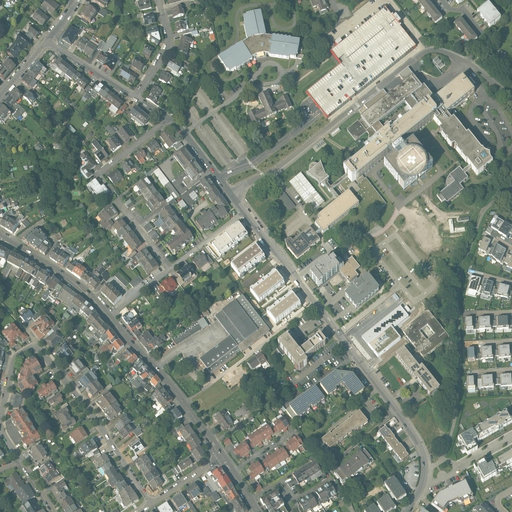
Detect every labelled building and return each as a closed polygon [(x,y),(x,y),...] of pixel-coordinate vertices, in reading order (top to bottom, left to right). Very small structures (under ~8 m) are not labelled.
[(132,0),(133,0),(134,0),(139,0),(140,2),(139,2),(141,11),(151,8),(149,0),(132,0)] [(310,0),(313,7),(318,5),(321,11),(321,12),(326,10),(325,9),(328,8),(325,0),(310,0)] [(432,5),(427,0),(416,0),(425,11),(426,10),(427,12),(426,12),(435,23),(442,18),(436,10),(433,7),(432,8),(431,6),(432,5)] [(51,4),(48,1),(43,7),(47,10),(52,14),(54,11),(55,12),(59,8),(55,5),(55,6),(54,4),(54,3),(53,3),(52,3),(51,4)] [(501,18),(488,2),(477,11),(490,27),(501,18)] [(97,12),(87,6),(81,16),(82,17),(87,20),(91,23),(97,12)] [(181,7),(171,9),(173,14),(174,18),(183,16),(181,7)] [(108,10),(102,8),(99,14),(104,17),(108,10)] [(336,48),(330,53),(340,65),(306,92),(312,99),(321,111),(327,118),(416,48),(400,28),(401,26),(400,25),(401,24),(396,17),(395,18),(393,16),(391,17),(385,10),(342,44),(340,41),(335,45),(336,48)] [(44,17),(39,12),(33,19),(43,27),(49,20),(44,17)] [(261,13),(253,14),(246,16),(246,17),(243,18),(245,25),(244,25),(247,40),(248,41),(242,44),(218,59),(222,65),(223,65),(227,71),(228,71),(229,73),(235,70),(236,71),(252,60),(252,59),(257,56),(264,55),(269,55),(269,56),(289,59),(289,58),(296,59),(296,56),(297,56),(298,55),(298,49),(299,49),(300,41),(272,37),(272,38),(265,37),(265,36),(266,36),(261,13)] [(153,15),(143,18),(146,25),(155,23),(153,15)] [(465,23),(461,18),(454,23),(458,28),(461,32),(462,34),(463,33),(465,35),(461,38),(464,42),(467,40),(470,44),(477,38),(471,30),(470,31),(468,29),(469,29),(465,23)] [(183,22),(175,24),(178,32),(186,30),(183,22)] [(40,33),(32,27),(28,33),(26,36),(27,36),(31,40),(32,38),(34,40),(40,33)] [(78,32),(71,28),(69,31),(66,35),(66,34),(62,40),(71,45),(77,35),(79,33),(78,32)] [(157,29),(147,32),(148,36),(152,35),(152,37),(150,41),(157,45),(160,41),(157,29)] [(83,38),(76,48),(78,49),(78,50),(82,52),(82,51),(84,52),(91,41),(93,38),(85,34),(83,38)] [(25,39),(21,36),(16,42),(14,44),(22,51),(24,48),(26,50),(31,44),(29,42),(25,39)] [(192,41),(182,38),(181,42),(182,42),(181,46),(188,49),(190,44),(191,44),(192,41)] [(98,45),(91,41),(84,52),(86,54),(85,55),(89,57),(89,56),(91,57),(96,49),(98,45)] [(22,51),(14,44),(7,53),(10,56),(9,58),(11,59),(12,58),(15,60),(22,51)] [(181,46),(180,46),(178,53),(187,55),(188,49),(181,46)] [(154,51),(147,47),(143,54),(149,58),(154,51)] [(500,50),(493,62),(499,65),(506,52),(500,50)] [(109,57),(101,53),(97,60),(104,65),(109,57)] [(117,61),(109,56),(104,65),(104,66),(111,71),(115,65),(117,61)] [(146,64),(137,58),(132,66),(141,72),(146,64)] [(65,64),(59,59),(53,65),(59,70),(65,64)] [(173,60),(168,68),(177,73),(181,66),(173,60)] [(11,63),(8,61),(8,62),(2,68),(10,74),(16,68),(11,63)] [(44,69),(37,63),(32,70),(39,75),(44,69)] [(65,64),(59,70),(65,75),(71,69),(65,64)] [(411,73),(408,68),(398,76),(404,83),(373,108),(371,110),(368,112),(365,108),(363,110),(361,111),(360,113),(363,116),(361,118),(362,119),(358,122),(358,121),(347,130),(355,141),(366,132),(369,135),(368,139),(372,140),(374,142),(376,141),(379,144),(348,169),(347,169),(344,172),(346,175),(330,188),(327,184),(328,183),(327,180),(325,178),(320,182),(321,185),(324,186),(325,185),(328,190),(330,192),(337,200),(339,199),(332,190),(348,178),(352,182),(347,186),(354,194),(357,192),(373,213),(386,203),(366,178),(365,178),(362,175),(384,158),(386,161),(388,163),(384,166),(398,183),(404,191),(432,169),(413,145),(406,151),(401,144),(410,137),(433,119),(440,127),(441,128),(439,130),(442,134),(441,135),(446,141),(446,140),(447,141),(446,142),(451,147),(452,147),(454,146),(457,150),(456,150),(460,156),(461,155),(462,156),(461,157),(466,162),(467,162),(469,165),(462,171),(459,167),(449,175),(450,175),(448,178),(446,181),(446,184),(447,186),(439,193),(437,195),(442,202),(444,200),(447,202),(464,189),(460,184),(468,178),(465,173),(472,168),(477,175),(483,170),(485,171),(486,169),(492,163),(490,160),(489,155),(485,153),(482,150),(481,150),(468,134),(466,135),(461,129),(456,122),(453,119),(451,121),(446,115),(474,92),(462,77),(434,100),(424,86),(421,88),(413,77),(421,71),(418,67),(411,73)] [(2,68),(0,70),(0,77),(4,81),(10,74),(2,68)] [(131,73),(131,74),(127,72),(128,71),(123,68),(121,71),(120,71),(120,72),(121,72),(120,75),(126,79),(127,78),(130,80),(128,83),(132,85),(137,77),(131,73)] [(71,69),(65,75),(71,80),(77,73),(71,69)] [(39,75),(32,70),(28,74),(29,75),(28,76),(34,81),(39,75)] [(167,75),(163,72),(162,76),(163,76),(160,81),(166,85),(171,76),(168,74),(167,75)] [(77,73),(71,80),(78,85),(83,78),(77,73)] [(34,81),(28,76),(27,78),(26,77),(22,82),(29,87),(32,90),(37,83),(34,81)] [(89,83),(83,78),(78,85),(84,90),(89,83)] [(105,89),(99,84),(93,91),(100,95),(105,89)] [(161,91),(155,87),(146,99),(154,104),(161,91)] [(105,89),(100,95),(106,100),(111,94),(105,89)] [(15,90),(9,97),(16,104),(22,97),(15,90)] [(371,110),(373,108),(373,107),(387,96),(383,91),(364,106),(368,111),(370,109),(371,110)] [(36,100),(28,93),(24,98),(31,105),(36,100)] [(117,99),(111,94),(106,100),(112,105),(117,99)] [(280,99),(278,100),(279,102),(278,103),(277,103),(276,103),(275,104),(274,105),(272,106),(267,94),(258,98),(264,110),(263,110),(262,110),(260,110),(259,111),(259,112),(258,113),(257,111),(255,112),(254,111),(248,114),(253,126),(260,123),(259,121),(267,117),(268,118),(276,114),(276,113),(285,109),(285,110),(292,107),(287,96),(280,99)] [(16,104),(9,97),(3,103),(10,110),(12,108),(17,113),(21,116),(25,112),(16,104)] [(117,99),(112,105),(118,110),(123,104),(117,99)] [(142,113),(136,108),(130,115),(136,120),(142,113)] [(136,120),(135,121),(141,126),(142,127),(143,125),(144,126),(150,119),(142,113),(136,120)] [(133,137),(126,128),(118,133),(126,143),(133,137)] [(177,142),(168,131),(160,137),(163,141),(165,140),(170,148),(177,142)] [(121,147),(113,137),(108,141),(113,147),(110,149),(113,153),(121,147)] [(315,149),(316,151),(327,145),(324,140),(316,145),(318,147),(315,149)] [(154,141),(146,147),(152,154),(160,148),(154,141)] [(108,157),(103,151),(96,142),(92,145),(98,153),(95,156),(100,163),(108,157)] [(179,142),(173,147),(177,151),(182,146),(179,142)] [(185,149),(174,157),(185,171),(195,163),(185,149)] [(141,151),(135,156),(139,162),(146,157),(141,151)] [(96,166),(86,154),(81,157),(83,160),(82,160),(86,165),(87,165),(88,166),(82,170),(88,178),(92,175),(89,171),(96,166)] [(135,169),(129,161),(121,167),(127,175),(135,169)] [(195,163),(185,171),(189,177),(183,182),(187,188),(204,174),(195,163)] [(325,175),(320,163),(320,164),(319,166),(317,165),(315,165),(313,165),(311,166),(310,167),(309,169),(309,171),(310,173),(308,175),(307,174),(306,174),(316,181),(318,182),(320,186),(320,185),(321,185),(320,182),(325,178),(327,180),(328,179),(329,179),(326,176),(325,175)] [(156,167),(151,171),(172,197),(174,200),(179,196),(156,167)] [(117,171),(112,174),(110,175),(113,178),(110,180),(114,185),(119,180),(118,179),(121,177),(117,171)] [(289,180),(311,210),(323,201),(302,171),(289,180)] [(146,179),(136,187),(137,187),(134,189),(140,196),(141,195),(152,187),(148,180),(147,181),(146,179),(147,179),(146,179)] [(211,183),(207,179),(200,184),(206,191),(205,191),(204,191),(200,195),(202,197),(207,193),(214,188),(214,187),(211,183)] [(101,188),(95,180),(91,184),(93,186),(89,189),(93,195),(95,193),(97,196),(96,196),(100,201),(109,194),(105,188),(103,186),(101,188)] [(109,184),(105,188),(109,194),(110,195),(113,193),(112,193),(115,191),(109,184)] [(152,187),(141,195),(147,203),(159,195),(152,187)] [(217,208),(216,207),(209,213),(210,214),(207,216),(205,213),(203,215),(205,218),(203,220),(202,218),(196,222),(203,231),(208,227),(209,229),(217,222),(216,221),(220,217),(222,219),(227,214),(224,210),(228,206),(225,202),(222,197),(221,198),(218,195),(219,194),(214,188),(207,193),(210,196),(208,197),(213,203),(214,202),(218,207),(217,208)] [(289,210),(294,206),(282,191),(277,196),(289,210)] [(359,204),(349,191),(339,199),(337,200),(317,216),(320,219),(315,223),(320,229),(322,232),(323,233),(359,204)] [(194,192),(189,196),(193,200),(198,197),(194,192)] [(147,203),(146,204),(152,212),(165,203),(159,195),(147,203)] [(130,200),(124,203),(128,209),(133,205),(130,200)] [(188,208),(182,201),(178,205),(183,212),(188,208)] [(117,215),(111,206),(99,216),(103,222),(100,224),(103,228),(111,222),(110,221),(117,215)] [(169,208),(159,215),(162,219),(157,223),(161,227),(175,216),(169,208)] [(175,216),(161,227),(167,235),(172,231),(181,224),(175,216)] [(7,219),(5,218),(0,225),(0,226),(2,228),(2,227),(6,230),(11,221),(7,219)] [(21,223),(26,228),(30,224),(25,219),(21,223)] [(66,219),(60,222),(63,227),(68,224),(66,219)] [(493,225),(491,228),(498,233),(504,223),(497,219),(496,220),(494,222),(495,223),(494,225),(493,225)] [(122,220),(112,229),(118,235),(127,227),(122,220)] [(15,224),(11,221),(6,230),(10,232),(10,233),(12,234),(18,226),(21,223),(18,221),(15,224)] [(111,222),(103,228),(105,231),(113,224),(111,222)] [(504,223),(498,233),(506,238),(509,233),(511,227),(511,226),(504,222),(504,223)] [(149,223),(143,228),(147,233),(153,229),(149,223)] [(181,224),(172,231),(173,232),(176,237),(176,236),(178,239),(167,246),(173,253),(174,252),(176,254),(182,249),(186,246),(185,246),(191,241),(190,240),(192,238),(181,224)] [(212,246),(220,257),(248,236),(239,225),(212,246)] [(127,227),(118,235),(121,240),(122,239),(123,241),(132,234),(127,227)] [(316,236),(315,233),(310,227),(292,241),(291,239),(285,241),(287,249),(289,249),(297,260),(310,249),(309,248),(313,245),(314,246),(315,244),(320,240),(316,236)] [(47,239),(36,232),(35,231),(32,233),(32,234),(30,235),(24,241),(24,242),(26,243),(25,243),(28,246),(29,245),(32,247),(36,250),(36,249),(39,251),(45,241),(47,239)] [(154,231),(148,235),(154,242),(159,237),(154,231)] [(59,233),(54,236),(57,242),(62,239),(59,233)] [(123,241),(127,247),(129,245),(129,246),(137,240),(132,234),(123,241)] [(485,253),(491,241),(483,238),(477,250),(485,253)] [(129,246),(127,248),(130,252),(131,251),(133,253),(135,252),(141,246),(137,240),(129,246)] [(50,244),(45,241),(39,251),(45,255),(51,247),(49,245),(50,244)] [(490,257),(500,264),(503,257),(506,251),(496,245),(494,249),(491,256),(490,257)] [(8,252),(0,247),(0,259),(6,262),(11,253),(8,252)] [(55,250),(50,259),(57,263),(62,255),(66,250),(62,247),(59,252),(55,250)] [(256,247),(231,266),(240,278),(265,259),(256,247)] [(66,250),(62,255),(68,259),(72,253),(69,251),(70,249),(67,248),(66,250)] [(141,255),(139,256),(139,257),(136,259),(136,260),(134,261),(131,264),(134,268),(140,264),(150,256),(145,251),(141,255)] [(133,253),(128,258),(130,260),(131,259),(137,254),(135,252),(133,253)] [(23,259),(17,257),(17,256),(12,254),(8,263),(5,268),(0,271),(7,275),(12,265),(19,269),(20,269),(24,260),(23,259)] [(352,258),(349,260),(344,254),(337,260),(338,262),(336,264),(333,260),(328,264),(326,262),(313,272),(314,274),(310,278),(318,288),(339,271),(349,283),(350,285),(357,279),(356,278),(358,276),(355,272),(360,268),(352,258)] [(68,259),(62,255),(57,263),(63,267),(68,259)] [(201,255),(192,262),(198,270),(208,263),(204,259),(201,255)] [(150,256),(140,264),(149,275),(158,267),(150,256)] [(30,264),(24,260),(20,269),(22,270),(25,272),(30,264)] [(79,267),(73,262),(67,270),(73,274),(79,267)] [(35,267),(30,264),(25,272),(29,274),(31,276),(35,267)] [(184,269),(181,272),(181,271),(177,275),(180,278),(183,282),(190,277),(190,278),(190,277),(191,278),(192,277),(192,278),(195,276),(193,274),(194,274),(187,266),(183,269),(184,269)] [(41,271),(35,267),(31,276),(33,277),(35,278),(35,279),(36,280),(41,271)] [(87,272),(79,267),(73,274),(80,280),(87,272)] [(50,276),(41,271),(36,280),(32,286),(34,288),(39,281),(39,282),(44,285),(46,283),(50,276)] [(100,275),(106,282),(111,277),(105,271),(100,275)] [(87,272),(80,280),(88,285),(94,278),(97,274),(96,273),(96,274),(94,272),(92,276),(89,274),(88,272),(87,273),(87,272)] [(130,283),(118,272),(114,276),(126,287),(130,283)] [(284,284),(275,272),(250,292),(259,303),(284,284)] [(61,284),(53,277),(52,278),(50,276),(46,283),(48,285),(50,286),(47,290),(49,291),(44,296),(47,299),(48,297),(61,284)] [(143,281),(139,276),(130,283),(134,288),(143,281)] [(479,286),(480,280),(470,277),(469,286),(470,286),(468,291),(477,293),(479,286)] [(96,279),(94,278),(88,285),(94,290),(100,283),(96,279)] [(180,278),(176,281),(177,283),(180,287),(184,284),(183,282),(180,278)] [(378,291),(368,278),(361,284),(357,279),(350,285),(354,289),(345,296),(356,309),(378,291)] [(170,279),(161,286),(166,293),(168,293),(171,291),(173,291),(175,290),(175,288),(177,287),(175,285),(171,279),(170,279)] [(493,283),(486,281),(485,284),(483,292),(482,295),(489,297),(491,292),(492,286),(493,283)] [(44,285),(38,294),(40,296),(48,285),(46,283),(44,285)] [(61,284),(48,297),(50,299),(55,302),(57,298),(64,287),(61,284)] [(121,298),(109,285),(101,293),(114,305),(121,298)] [(499,285),(497,290),(496,296),(502,297),(505,287),(499,285)] [(78,296),(64,286),(64,287),(57,298),(70,307),(79,297),(78,296)] [(510,288),(505,287),(502,297),(507,299),(508,297),(509,291),(510,288)] [(300,305),(292,294),(267,313),(275,324),(300,305)] [(242,296),(215,317),(230,337),(237,347),(265,326),(242,296)] [(87,303),(79,297),(70,307),(70,308),(74,312),(77,314),(79,311),(78,310),(79,309),(81,310),(87,303)] [(87,303),(81,310),(84,313),(90,306),(87,303)] [(96,312),(90,306),(84,313),(90,319),(95,314),(96,312)] [(378,358),(401,340),(393,330),(408,317),(400,307),(362,337),(378,358)] [(70,308),(63,316),(67,320),(74,312),(70,308)] [(21,314),(21,315),(20,317),(26,324),(29,322),(29,321),(32,319),(33,317),(27,310),(25,311),(26,311),(24,311),(23,312),(22,313),(21,314)] [(428,310),(402,331),(417,349),(409,355),(404,350),(405,350),(404,349),(396,356),(416,381),(417,380),(430,397),(440,389),(422,367),(420,369),(411,358),(419,352),(424,358),(449,337),(428,310)] [(133,312),(130,314),(129,313),(122,319),(128,326),(136,320),(139,318),(137,317),(133,312)] [(37,313),(33,317),(32,319),(35,322),(42,316),(37,313)] [(106,325),(100,319),(99,317),(98,317),(95,314),(90,319),(87,322),(97,333),(95,335),(99,340),(100,339),(111,331),(108,327),(106,325)] [(45,317),(36,326),(43,334),(48,330),(49,330),(54,325),(46,317),(46,316),(45,317)] [(208,327),(203,319),(200,321),(197,323),(202,329),(202,330),(208,327)] [(142,328),(136,320),(128,326),(131,331),(136,328),(138,330),(142,328)] [(197,323),(172,339),(171,340),(176,346),(202,329),(197,323)] [(22,335),(13,325),(10,327),(11,328),(6,332),(6,331),(2,334),(10,343),(12,345),(14,343),(20,337),(22,335)] [(265,326),(237,347),(237,348),(241,352),(241,353),(269,331),(265,326)] [(117,338),(112,330),(111,331),(100,339),(103,343),(107,341),(108,342),(109,341),(111,343),(117,338)] [(138,331),(133,334),(138,340),(142,337),(138,331)] [(55,333),(46,341),(51,348),(57,343),(57,344),(63,340),(56,332),(55,333)] [(22,335),(20,337),(24,342),(28,338),(25,333),(22,335)] [(142,337),(138,340),(144,348),(150,344),(153,341),(147,333),(142,337)] [(298,351),(287,337),(278,345),(276,347),(277,350),(278,352),(280,354),(283,357),(286,355),(295,367),(298,372),(308,364),(305,360),(306,360),(307,359),(308,359),(327,345),(320,336),(316,339),(317,339),(302,351),(301,349),(300,350),(298,351)] [(230,337),(200,360),(211,375),(236,356),(233,351),(237,348),(237,347),(230,337)] [(153,341),(150,344),(154,349),(157,347),(158,349),(163,346),(162,344),(160,341),(159,342),(157,340),(156,339),(153,341)] [(110,350),(105,353),(107,356),(112,353),(112,351),(114,348),(116,351),(113,354),(114,355),(118,353),(124,346),(119,340),(113,345),(111,346),(108,348),(110,350)] [(109,344),(101,350),(103,354),(105,353),(110,350),(108,348),(111,346),(109,344)] [(150,344),(144,348),(149,355),(152,352),(151,351),(154,349),(150,344)] [(69,348),(67,346),(63,349),(61,350),(63,352),(64,352),(68,357),(68,358),(69,360),(74,357),(73,356),(75,354),(76,351),(76,350),(73,350),(71,347),(69,348)] [(237,348),(233,351),(236,356),(241,352),(237,348)] [(128,350),(123,356),(126,358),(126,359),(127,360),(129,357),(132,354),(128,350)] [(261,354),(255,358),(260,365),(261,366),(266,362),(267,362),(264,358),(261,354)] [(122,355),(117,361),(118,362),(121,364),(122,362),(126,359),(126,358),(123,356),(122,355)] [(130,359),(126,363),(130,367),(134,363),(137,359),(133,355),(130,359)] [(273,364),(267,356),(264,358),(267,362),(266,362),(269,366),(273,364)] [(255,358),(247,364),(252,371),(260,365),(255,358)] [(31,362),(26,365),(25,364),(23,366),(21,377),(22,377),(21,382),(20,382),(19,388),(23,394),(27,391),(29,393),(30,393),(32,392),(32,391),(31,390),(38,385),(32,377),(42,371),(34,359),(30,361),(31,362)] [(144,365),(139,360),(137,362),(139,363),(135,367),(139,371),(144,365)] [(75,364),(69,368),(76,377),(82,373),(86,370),(85,369),(79,361),(78,361),(75,364)] [(145,366),(139,373),(141,375),(144,372),(148,376),(152,373),(148,369),(145,366)] [(148,376),(144,372),(141,375),(140,377),(139,377),(143,381),(141,384),(145,386),(145,385),(148,381),(146,379),(148,376)] [(88,373),(75,383),(82,392),(95,381),(88,373)] [(136,374),(130,382),(131,383),(130,383),(131,384),(131,383),(137,389),(140,386),(141,384),(143,381),(139,377),(140,377),(136,374)] [(335,375),(320,386),(328,396),(336,390),(335,389),(340,385),(345,385),(352,394),(350,396),(353,400),(363,392),(352,377),(335,375)] [(156,377),(152,381),(150,383),(153,386),(152,389),(153,391),(155,389),(161,382),(156,377)] [(96,382),(86,390),(93,399),(103,391),(96,382)] [(45,387),(44,387),(43,388),(43,389),(43,390),(37,393),(40,397),(41,396),(43,399),(52,393),(57,390),(53,384),(46,388),(45,387)] [(158,392),(153,396),(155,399),(157,402),(167,395),(162,389),(158,392)] [(316,389),(305,398),(304,397),(286,411),(293,421),(309,409),(308,408),(311,406),(312,408),(324,399),(316,389)] [(16,394),(13,409),(19,408),(22,396),(16,394)] [(104,398),(97,404),(105,414),(117,404),(109,394),(104,398)] [(56,398),(49,402),(52,407),(55,405),(56,407),(63,402),(61,399),(62,399),(60,395),(56,398)] [(167,395),(157,402),(160,405),(162,408),(163,409),(168,405),(173,401),(167,395)] [(117,404),(105,414),(111,422),(122,413),(119,410),(120,408),(117,404)] [(163,409),(157,413),(160,416),(165,412),(169,408),(170,408),(168,405),(163,409)] [(245,407),(234,414),(237,419),(248,411),(245,407)] [(179,413),(176,410),(173,412),(171,409),(170,409),(169,408),(165,412),(166,413),(167,413),(172,419),(179,413)] [(66,409),(54,417),(55,418),(56,419),(57,421),(59,420),(61,423),(70,417),(68,414),(69,413),(66,409)] [(26,415),(22,410),(11,417),(13,421),(14,420),(17,425),(16,425),(21,432),(24,436),(23,437),(25,440),(22,442),(26,448),(40,439),(33,428),(33,427),(27,418),(28,418),(26,415)] [(484,423),(482,425),(488,436),(499,430),(498,430),(503,427),(511,422),(511,420),(506,411),(506,412),(504,413),(503,413),(500,414),(501,415),(497,417),(496,417),(489,421),(489,422),(485,424),(484,423)] [(228,418),(223,412),(215,418),(219,424),(228,418)] [(359,412),(331,435),(330,434),(321,441),(324,445),(325,445),(330,450),(356,429),(358,431),(368,423),(359,412)] [(182,417),(179,413),(172,419),(174,421),(173,422),(174,423),(182,417)] [(70,417),(61,423),(63,426),(61,427),(62,429),(63,430),(64,431),(76,424),(73,419),(72,420),(70,417)] [(228,418),(219,424),(222,428),(221,429),(223,432),(224,431),(233,425),(231,422),(232,421),(229,417),(228,418)] [(123,420),(115,426),(120,432),(128,426),(131,424),(126,418),(123,420)] [(285,421),(283,418),(278,421),(286,432),(287,431),(286,429),(289,427),(288,426),(285,421)] [(286,432),(278,421),(273,424),(275,426),(278,431),(279,433),(282,431),(284,433),(286,432)] [(180,425),(175,428),(178,433),(183,429),(180,425)] [(477,440),(478,442),(488,436),(482,425),(481,425),(482,426),(478,428),(477,427),(474,429),(475,430),(472,432),(472,431),(458,439),(460,443),(461,443),(462,445),(461,445),(463,448),(464,447),(465,450),(464,450),(467,455),(477,449),(473,442),(477,440)] [(120,432),(119,433),(124,439),(133,433),(133,432),(128,426),(120,432)] [(183,429),(178,433),(181,438),(182,437),(185,441),(185,440),(194,434),(189,426),(183,429)] [(270,429),(267,426),(263,429),(270,440),(272,439),(270,437),(273,434),(270,429)] [(388,431),(385,427),(375,435),(378,439),(381,436),(384,440),(392,434),(389,431),(388,431)] [(82,429),(69,437),(69,438),(70,437),(72,436),(74,438),(73,439),(76,444),(88,437),(85,433),(82,429)] [(263,429),(258,432),(264,441),(267,439),(268,441),(270,440),(263,429)] [(264,441),(258,432),(253,435),(261,446),(262,445),(261,443),(264,441)] [(194,434),(185,440),(188,444),(189,444),(193,449),(197,446),(200,444),(194,434)] [(395,438),(392,434),(384,440),(390,447),(397,442),(394,438),(395,438)] [(261,446),(253,435),(249,438),(251,442),(255,447),(258,445),(259,447),(261,446)] [(297,437),(293,440),(292,438),(290,439),(297,450),(303,446),(300,440),(297,437)] [(297,450),(290,439),(288,440),(290,442),(287,444),(288,446),(291,451),(293,453),(297,450)] [(141,443),(138,440),(129,446),(131,450),(131,449),(133,452),(136,456),(144,450),(140,444),(141,443)] [(40,442),(29,450),(31,453),(32,453),(32,452),(34,451),(34,450),(37,448),(36,448),(38,447),(39,446),(41,446),(41,447),(42,446),(40,442)] [(88,444),(87,445),(87,446),(86,446),(82,449),(81,449),(81,450),(81,451),(80,452),(81,455),(82,455),(84,454),(86,457),(93,453),(97,450),(98,450),(98,449),(93,442),(92,442),(91,442),(92,442),(88,444)] [(397,442),(390,447),(395,455),(403,448),(400,445),(397,442)] [(246,445),(245,443),(240,446),(248,457),(249,456),(248,454),(251,452),(250,450),(246,445)] [(37,448),(34,450),(34,451),(32,452),(32,453),(31,453),(29,455),(29,456),(30,457),(31,457),(33,460),(45,452),(43,449),(42,448),(41,447),(41,446),(39,446),(38,447),(36,448),(37,448)] [(248,457),(240,446),(235,449),(239,454),(241,458),(244,456),(246,458),(248,457)] [(193,453),(192,454),(192,455),(197,462),(206,457),(200,448),(199,449),(195,452),(193,453)] [(403,448),(395,455),(401,462),(408,456),(405,452),(406,452),(403,448)] [(286,454),(283,449),(280,451),(278,449),(277,450),(284,461),(289,458),(286,454)] [(359,454),(339,469),(338,468),(334,470),(336,472),(334,474),(342,484),(343,484),(345,482),(346,483),(351,480),(350,479),(356,474),(357,475),(360,472),(359,471),(365,466),(366,467),(371,464),(370,463),(373,460),(364,450),(362,451),(360,449),(357,452),(359,454)] [(284,461),(277,450),(275,451),(277,453),(274,455),(280,464),(284,461)] [(511,452),(500,458),(507,469),(509,467),(509,466),(511,464),(511,451),(511,452)] [(45,452),(33,460),(35,462),(34,463),(35,464),(36,465),(38,464),(39,463),(41,463),(48,459),(48,458),(48,457),(47,455),(45,452)] [(192,455),(188,458),(189,459),(192,465),(197,462),(192,455)] [(280,464),(274,455),(271,457),(269,455),(267,456),(275,467),(280,464)] [(48,459),(41,463),(39,463),(38,464),(40,467),(44,465),(50,461),(52,459),(49,456),(48,457),(48,458),(48,459)] [(105,456),(96,461),(101,468),(109,463),(105,456)] [(275,467),(267,456),(266,457),(267,459),(264,461),(268,466),(265,468),(268,472),(275,467)] [(143,459),(136,464),(140,471),(151,464),(146,457),(143,459)] [(506,468),(506,469),(507,469),(500,458),(490,463),(491,465),(488,467),(484,460),(473,466),(476,471),(477,470),(478,473),(477,473),(479,476),(480,475),(481,477),(480,478),(482,482),(496,474),(499,472),(499,473),(502,471),(502,470),(506,468)] [(189,459),(178,467),(181,472),(192,465),(189,459)] [(109,463),(101,468),(105,475),(113,469),(114,469),(109,462),(109,463)] [(321,471),(315,462),(309,465),(315,475),(321,471)] [(259,465),(258,463),(255,465),(254,463),(252,464),(259,475),(264,472),(263,470),(259,465)] [(140,471),(145,477),(155,470),(151,464),(140,471)] [(259,475),(252,464),(250,465),(252,467),(249,469),(251,473),(255,478),(259,475)] [(46,468),(43,469),(39,472),(43,478),(53,471),(54,470),(52,468),(51,468),(49,466),(49,465),(46,468)] [(315,475),(309,465),(304,469),(310,478),(315,475)] [(221,469),(218,471),(217,470),(215,468),(210,471),(214,477),(213,478),(215,482),(218,480),(219,482),(227,478),(221,469)] [(113,469),(106,474),(111,481),(118,476),(113,469)] [(310,478),(304,469),(298,472),(304,482),(310,478)] [(155,470),(145,477),(149,484),(158,478),(159,477),(155,470)] [(43,478),(43,479),(48,485),(54,481),(58,478),(58,477),(53,471),(43,478)] [(304,482),(298,472),(293,476),(295,479),(298,484),(299,485),(304,482)] [(16,474),(8,479),(8,480),(4,482),(7,487),(11,484),(16,492),(24,486),(16,474)] [(58,478),(54,481),(56,484),(60,481),(64,478),(61,475),(58,477),(58,478)] [(111,481),(108,482),(113,489),(115,487),(123,482),(119,475),(118,476),(111,481)] [(158,478),(149,484),(153,490),(165,483),(162,478),(160,480),(158,478)] [(219,482),(218,483),(222,490),(231,484),(227,478),(219,482)] [(395,481),(394,478),(386,484),(387,485),(385,486),(391,494),(394,500),(396,502),(398,501),(399,502),(406,496),(404,494),(405,493),(396,480),(395,481)] [(466,481),(439,494),(448,505),(457,501),(459,505),(473,498),(466,481)] [(123,482),(115,487),(120,494),(128,488),(123,482)] [(222,490),(221,491),(222,493),(224,492),(226,497),(227,496),(235,491),(231,484),(222,490)] [(333,489),(329,484),(323,488),(329,499),(331,497),(332,498),(337,495),(336,494),(333,489)] [(24,486),(16,492),(20,497),(21,497),(25,504),(33,499),(35,497),(30,490),(29,490),(26,485),(24,486)] [(59,485),(51,491),(56,498),(64,492),(59,485)] [(195,485),(186,491),(194,502),(198,500),(197,497),(200,494),(201,494),(199,492),(195,485)] [(338,486),(333,489),(336,494),(341,491),(338,486)] [(120,494),(114,498),(118,504),(122,502),(134,494),(130,487),(120,494)] [(206,488),(199,492),(201,494),(200,494),(203,498),(210,493),(206,488)] [(329,499),(323,488),(316,492),(320,498),(323,503),(323,504),(328,501),(327,500),(329,499)] [(64,492),(56,498),(60,505),(69,499),(71,497),(67,490),(64,492)] [(276,490),(260,500),(263,506),(264,505),(268,511),(286,511),(283,507),(282,504),(281,504),(277,497),(279,496),(276,490)] [(235,491),(227,496),(231,503),(239,498),(235,491)] [(220,499),(216,493),(212,496),(215,502),(220,499)] [(134,494),(122,502),(127,508),(138,501),(134,494)] [(187,504),(181,494),(172,500),(178,510),(187,504)] [(388,497),(388,496),(387,497),(385,494),(383,498),(384,499),(382,500),(390,511),(392,509),(393,510),(396,508),(391,502),(388,497)] [(443,511),(448,505),(439,494),(431,505),(441,511),(443,511)] [(311,495),(305,499),(311,509),(317,506),(315,501),(311,495)] [(239,498),(231,503),(234,508),(242,504),(242,503),(239,498)] [(25,504),(23,505),(26,511),(39,511),(41,511),(33,499),(25,504)] [(60,505),(64,511),(65,511),(73,505),(69,499),(60,505)] [(305,499),(303,500),(302,500),(301,500),(301,501),(299,503),(304,511),(307,511),(311,509),(305,499)] [(388,511),(390,511),(382,500),(377,504),(379,507),(382,511),(388,511)] [(195,511),(196,511),(190,502),(187,504),(190,508),(189,509),(191,511),(195,511)]
